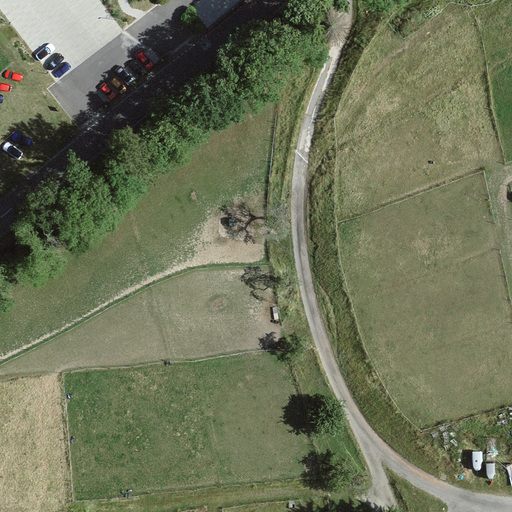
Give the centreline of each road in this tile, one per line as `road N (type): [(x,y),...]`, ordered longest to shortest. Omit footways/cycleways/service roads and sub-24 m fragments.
road 1 (track): [(511,508),(454,495),(389,461),(344,399),(304,302),(299,198),(324,78),(345,31),(345,0)]
road 2 (tertiary): [(0,223),(271,0)]
